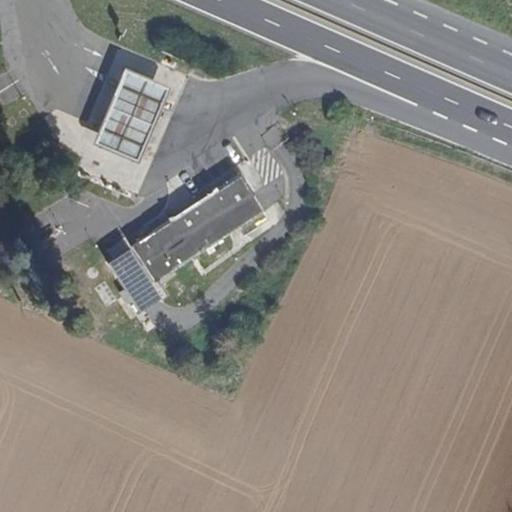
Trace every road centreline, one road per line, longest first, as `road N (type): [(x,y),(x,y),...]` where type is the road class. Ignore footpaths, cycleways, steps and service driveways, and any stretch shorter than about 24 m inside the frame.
road 1 (unknown): [(264,95),(338,166),(343,194),(339,222),(253,310),(234,325),(204,324),(123,212)]
road 2 (trunk): [(218,0),(511,127)]
road 3 (trunk): [(511,74),(339,0)]
road 4 (unknown): [(228,109),(234,124),(209,191),(180,206),(123,212)]
road 5 (unknown): [(123,212),(0,201)]
